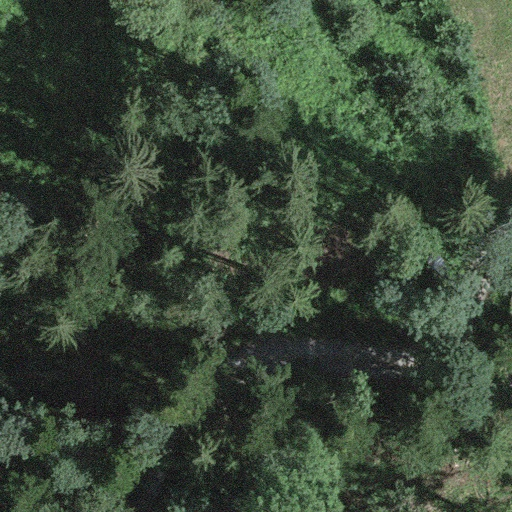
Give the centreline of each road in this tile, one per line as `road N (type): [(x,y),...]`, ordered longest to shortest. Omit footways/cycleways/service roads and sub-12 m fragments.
road 1 (track): [(139,511),(208,382),(296,348),(511,381)]
road 2 (track): [(412,370),(465,252),(511,211)]
